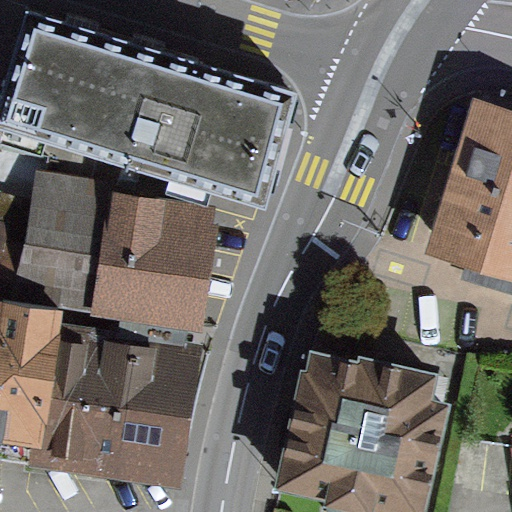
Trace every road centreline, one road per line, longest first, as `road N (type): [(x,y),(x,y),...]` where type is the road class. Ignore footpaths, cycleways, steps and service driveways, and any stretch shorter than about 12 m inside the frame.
road 1 (tertiary): [(379,64),(270,311),(221,511)]
road 2 (residential): [(199,0),(379,64)]
